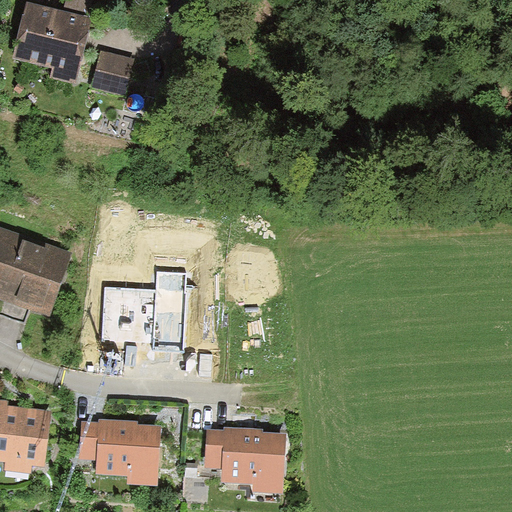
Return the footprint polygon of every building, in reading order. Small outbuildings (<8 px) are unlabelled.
[(93,16),(26,0),(12,58),(53,67),(50,78),(77,84),(93,16)] [(137,59),(100,50),(90,88),(127,98),(137,59)] [(71,254),(0,229),(0,297),(49,315),(71,254)] [(160,348),(164,289),(104,285),(100,344),(152,347),(160,348)] [(8,400),(0,398),(0,460),(5,462),(3,472),(33,476),(34,465),(44,466),(51,411),(8,405),(8,400)] [(159,426),(83,423),(81,459),(98,460),(98,473),(129,474),(129,482),(156,483),(159,426)] [(285,434),(208,430),(206,468),(222,469),(221,483),(252,484),(251,492),(282,494),(285,434)]
